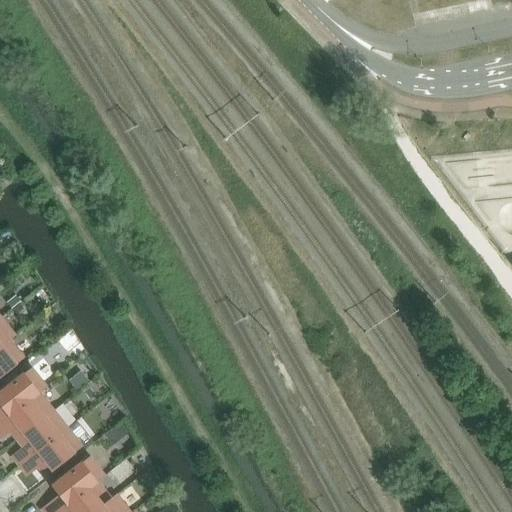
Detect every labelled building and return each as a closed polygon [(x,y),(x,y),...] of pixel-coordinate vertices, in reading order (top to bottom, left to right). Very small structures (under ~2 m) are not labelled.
[(0,348),(15,336),(1,318),(0,319),(0,348)] [(0,378),(24,359),(10,341),(15,337),(15,336),(0,348),(0,378)] [(0,424),(47,387),(32,368),(0,393),(0,402),(2,406),(0,407),(0,424)] [(17,440),(54,411),(40,394),(47,388),(47,387),(0,424),(0,440),(11,432),(17,440)] [(20,467),(68,429),(54,411),(17,440),(23,448),(12,456),(20,467)] [(124,419),(105,435),(114,445),(132,430),(132,429),(129,425),(124,419)] [(46,476),(82,448),(68,429),(20,467),(28,477),(39,468),(46,476)] [(43,511),(59,511),(105,476),(90,457),(54,486),(60,495),(42,509),(43,511)] [(96,511),(117,496),(116,495),(111,499),(98,482),(105,476),(59,511),(96,511)] [(129,511),(117,496),(96,511),(129,511)]
